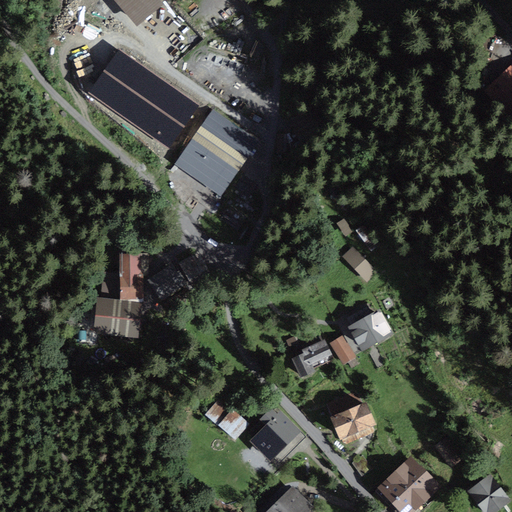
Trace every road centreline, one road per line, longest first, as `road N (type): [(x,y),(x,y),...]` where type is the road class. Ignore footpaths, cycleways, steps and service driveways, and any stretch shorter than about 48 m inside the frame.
road 1 (residential): [(380,511),(246,357),(227,282),(165,203),(18,50),(5,0)]
road 2 (track): [(284,0),(264,218),(227,282)]
